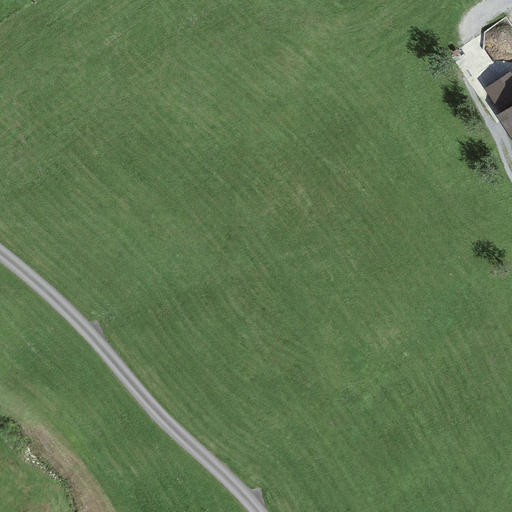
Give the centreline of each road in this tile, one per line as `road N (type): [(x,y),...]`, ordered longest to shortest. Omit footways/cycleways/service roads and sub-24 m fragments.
road 1 (track): [(258,511),(80,324),(0,252)]
road 2 (track): [(504,0),(474,20),(472,58),(511,163)]
